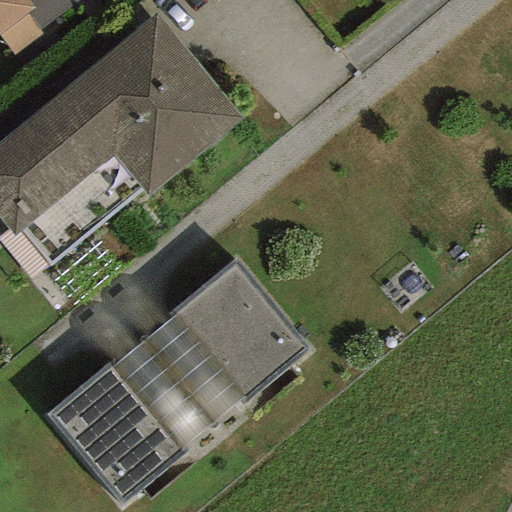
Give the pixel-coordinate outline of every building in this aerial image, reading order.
[(24,0),(0,0),(0,33),(25,14),(32,10),(24,0)] [(24,0),(32,10),(25,14),(37,30),(79,0),(24,0)] [(145,196),(240,119),(154,14),(0,140),(0,224),(12,239),(19,233),(48,268),(141,191),(145,196)] [(40,34),(37,30),(25,14),(0,33),(0,38),(13,55),(40,34)] [(233,261),(172,310),(176,315),(244,397),(247,400),(307,351),(233,261)] [(177,452),(244,397),(176,315),(109,369),(177,452)] [(120,507),(181,457),(177,452),(109,369),(107,367),(46,417),(120,507)]
